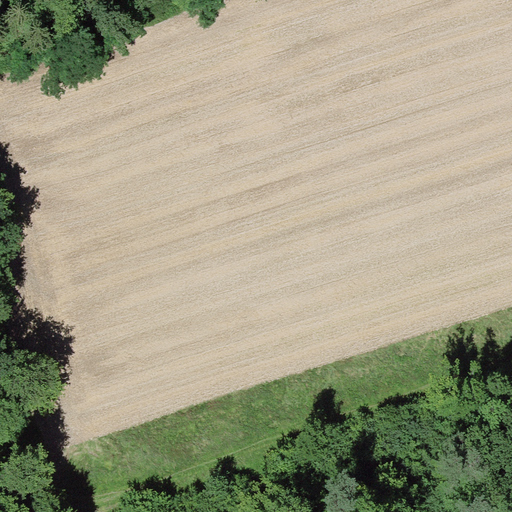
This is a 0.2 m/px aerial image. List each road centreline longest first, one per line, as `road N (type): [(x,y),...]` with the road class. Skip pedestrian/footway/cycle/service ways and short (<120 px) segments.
road 1 (track): [(0,498),(36,497),(67,509),(187,490),(330,428),(511,370)]
road 2 (track): [(67,509),(0,300)]
